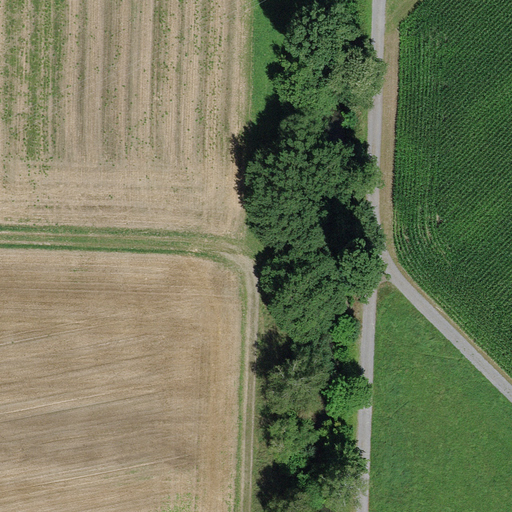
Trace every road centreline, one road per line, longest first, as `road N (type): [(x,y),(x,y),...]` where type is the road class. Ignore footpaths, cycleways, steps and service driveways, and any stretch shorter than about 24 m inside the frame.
road 1 (track): [(241,511),(249,248),(0,240)]
road 2 (track): [(379,0),(364,511)]
road 3 (track): [(372,254),(511,394)]
